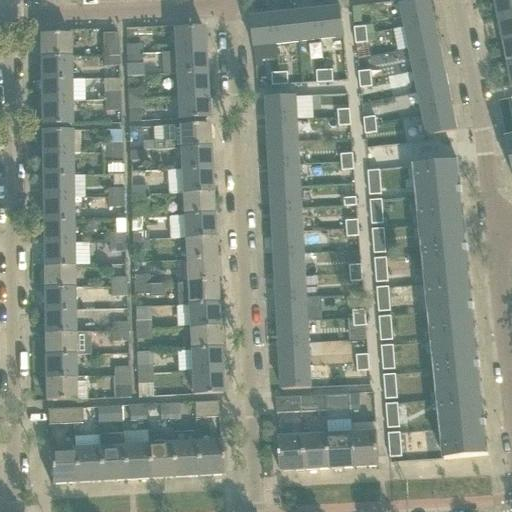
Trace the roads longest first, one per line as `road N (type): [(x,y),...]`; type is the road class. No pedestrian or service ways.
road 1 (residential): [(257,511),(228,2)]
road 2 (residential): [(5,16),(14,511)]
road 3 (residential): [(498,230),(453,0)]
road 4 (residential): [(228,2),(5,16)]
road 5 (residential): [(498,230),(511,373)]
